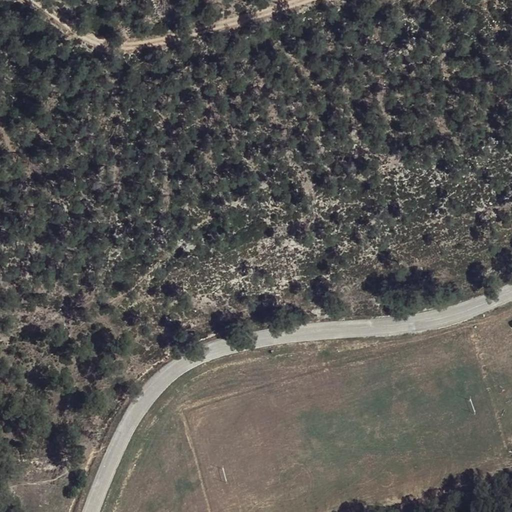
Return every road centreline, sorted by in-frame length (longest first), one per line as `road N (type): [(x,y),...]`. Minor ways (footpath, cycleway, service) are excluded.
road 1 (unclassified): [(88,511),(145,403),(194,358),(511,282)]
road 2 (track): [(313,0),(246,24),(131,42),(91,35),(45,0)]
